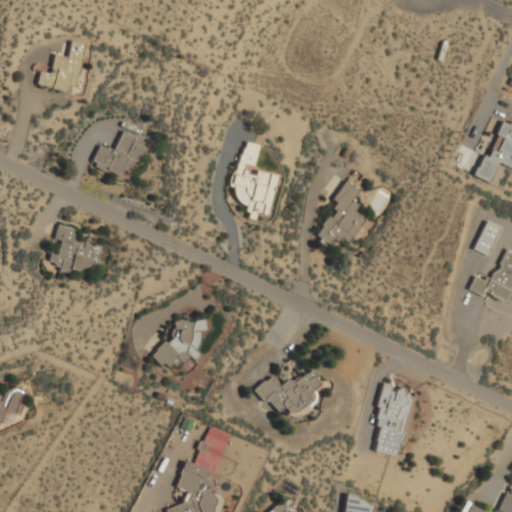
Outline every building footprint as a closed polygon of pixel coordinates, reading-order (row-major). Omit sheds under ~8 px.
[(36,84),(72,93),(84,45),(71,42),(67,58),(54,54),(49,73),(40,71),(36,84)] [(511,168),(511,122),(497,118),(480,179),(491,182),(496,164),(511,168)] [(119,177),(123,169),(133,173),(146,142),(121,132),(113,151),(99,145),(90,165),(119,177)] [(266,216),(278,176),(253,169),(260,146),(243,141),(230,186),(236,188),(232,201),(248,206),(245,217),(256,220),(258,213),(266,216)] [(349,246),(365,219),(355,213),(359,206),(352,202),(359,190),(346,183),(314,237),(330,246),(335,237),(349,246)] [(500,227),(485,220),(472,250),(487,257),(500,227)] [(100,246),(73,240),(76,228),(57,224),(52,245),(51,245),(46,265),(94,275),(100,246)] [(511,305),(511,302),(511,252),(503,249),(491,282),(474,275),(469,289),(511,305)] [(149,355),(164,370),(171,363),(177,369),(191,353),(188,351),(209,329),(197,317),(189,325),(183,319),(149,355)] [(275,415),(286,407),(292,416),(316,399),(311,392),(323,384),(311,367),(280,389),(271,376),(255,388),(275,415)] [(373,451),(397,457),(411,393),(389,388),(390,385),(381,383),(372,425),(378,426),(373,451)] [(0,419),(4,409),(20,416),(24,406),(18,403),(23,392),(8,385),(2,399),(0,398),(0,419)] [(229,434),(207,426),(193,464),(185,461),(176,485),(178,490),(186,493),(182,502),(166,510),(165,511),(212,511),(216,502),(211,491),(214,483),(212,479),(229,434)] [(511,511),(511,495),(504,492),(496,511),(511,511)] [(341,511),(370,511),(373,501),(345,496),(341,511)] [(290,511),(288,503),(257,511),(290,511)]
